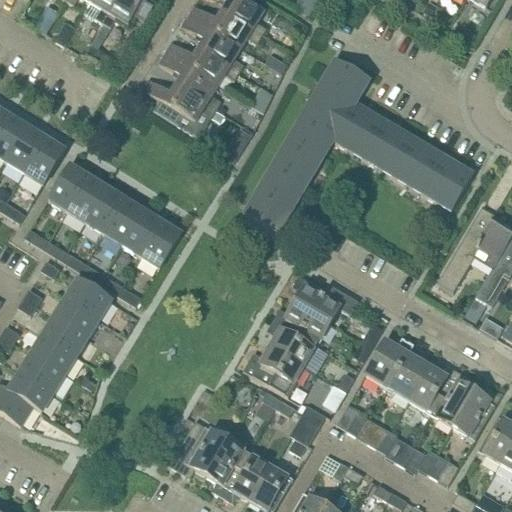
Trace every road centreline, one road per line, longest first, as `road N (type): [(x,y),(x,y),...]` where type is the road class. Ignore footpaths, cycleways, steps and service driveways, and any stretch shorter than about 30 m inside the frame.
road 1 (residential): [(511,371),(321,262)]
road 2 (residential): [(481,104),(454,106),(344,40)]
